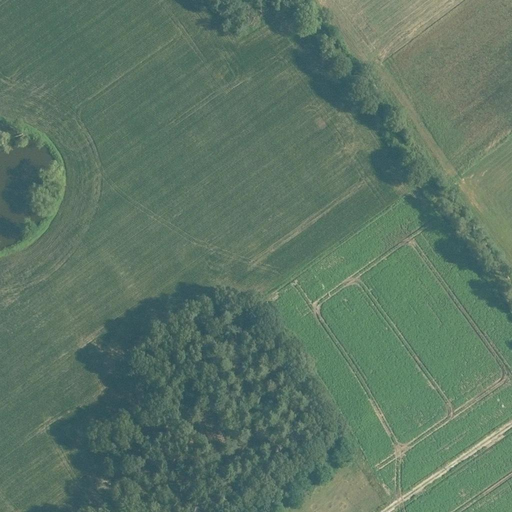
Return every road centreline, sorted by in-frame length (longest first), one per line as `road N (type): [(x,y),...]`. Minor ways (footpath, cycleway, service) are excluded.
road 1 (track): [(298,0),(511,293)]
road 2 (track): [(511,424),(385,511)]
